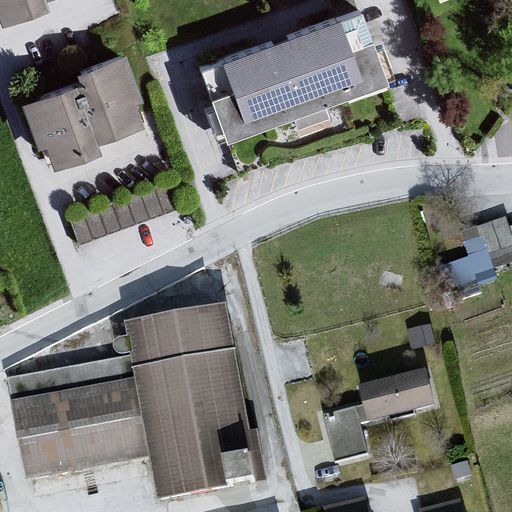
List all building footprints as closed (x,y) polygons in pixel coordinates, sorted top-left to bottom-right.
[(0,0),(0,22),(43,9),(44,0),(0,0)] [(384,83),(357,11),(195,70),(221,142),(384,83)] [(73,86),(19,104),(41,169),(95,151),(96,141),(144,127),(122,59),(74,74),(73,86)] [(511,256),(511,221),(509,222),(507,214),(479,222),(483,233),(463,238),(468,254),(450,259),(458,288),(499,276),(495,261),(511,256)] [(233,313),(125,331),(134,386),(10,407),(23,486),(145,465),(153,510),(263,492),(233,313)] [(426,380),(360,394),(364,413),(367,425),(433,410),(426,380)] [(364,413),(325,422),(334,466),(373,458),(364,413)]
